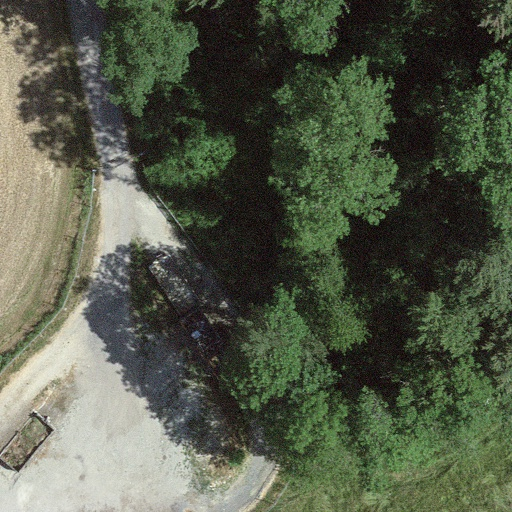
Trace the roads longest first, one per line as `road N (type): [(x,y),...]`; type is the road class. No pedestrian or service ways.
road 1 (track): [(94,0),(122,195),(186,279),(267,410),(255,483),(189,511)]
road 2 (track): [(0,414),(64,349),(119,259)]
